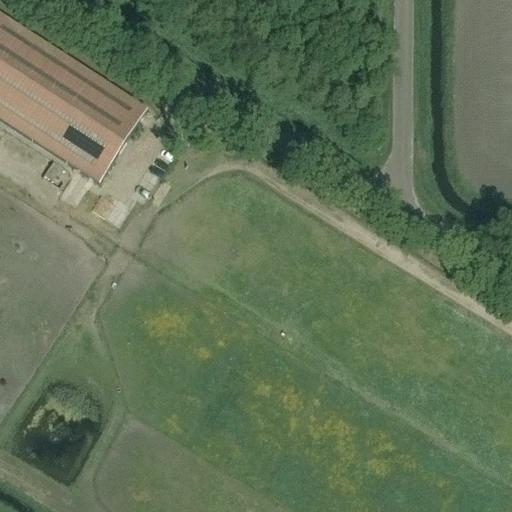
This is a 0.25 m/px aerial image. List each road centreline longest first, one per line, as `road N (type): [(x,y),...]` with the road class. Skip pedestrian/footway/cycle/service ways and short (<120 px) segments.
road 1 (unclassified): [(389,210),(49,0)]
road 2 (unclassified): [(389,210),(403,157),(404,0)]
road 3 (unclassified): [(511,287),(389,210)]
